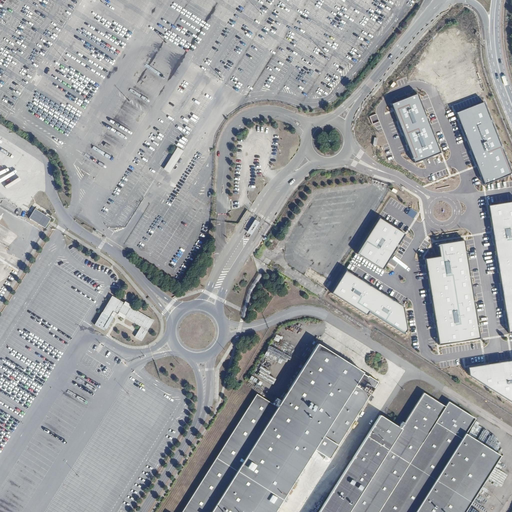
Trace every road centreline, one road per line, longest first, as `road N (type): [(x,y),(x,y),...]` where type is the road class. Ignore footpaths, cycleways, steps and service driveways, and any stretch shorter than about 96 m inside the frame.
road 1 (unclassified): [(391,282),(415,297),(426,353),(436,359),(495,350),(475,229)]
road 2 (unknown): [(299,511),(392,358)]
